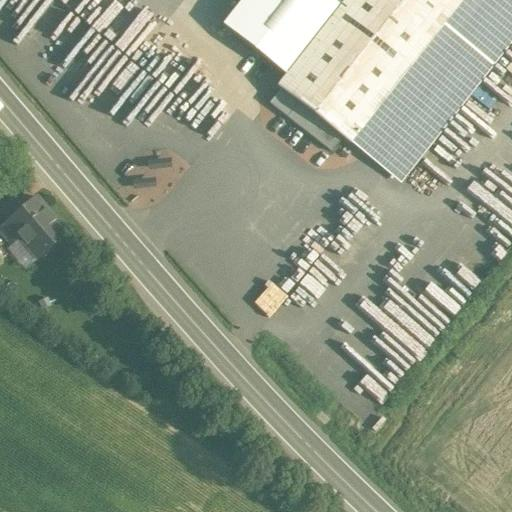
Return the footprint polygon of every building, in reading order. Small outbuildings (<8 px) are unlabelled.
[(285,77),(345,0),(241,0),(221,26),(285,77)] [(345,0),(285,77),(276,88),(280,91),(342,139),(349,144),(462,0),(345,0)] [(511,0),(462,0),(349,144),(400,183),(462,105),(458,102),(447,93),(461,75),(453,68),(471,45),(480,51),(488,41),(499,50),(503,53),(511,40),(511,0)] [(461,75),(447,93),(458,102),(499,50),(488,41),(480,51),(471,45),(453,68),(461,75)] [(342,139),(280,91),(269,104),(331,153),(342,139)] [(66,236),(35,199),(0,228),(0,232),(11,245),(19,238),(38,260),(66,236)] [(453,272),(445,281),(473,305),(481,296),(453,272)] [(350,374),(377,402),(390,390),(395,395),(417,374),(405,362),(393,373),(383,362),(372,373),(362,363),(350,374)]
